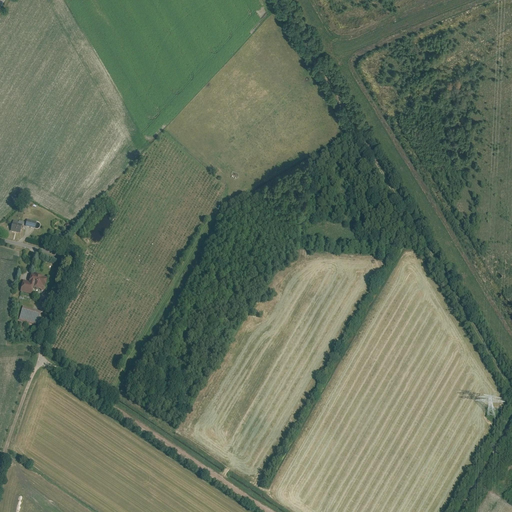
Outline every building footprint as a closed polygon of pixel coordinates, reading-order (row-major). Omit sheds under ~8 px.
[(35,221),(26,219),(25,225),(34,227),(35,221)] [(22,223),(12,221),(10,231),(20,233),(22,223)] [(54,240),(56,242),(63,236),(61,234),(54,240)] [(28,282),(23,281),(20,292),(32,294),(33,288),(44,291),(47,277),(30,273),(28,282)] [(41,311),(23,306),(19,320),(37,325),(41,311)]
